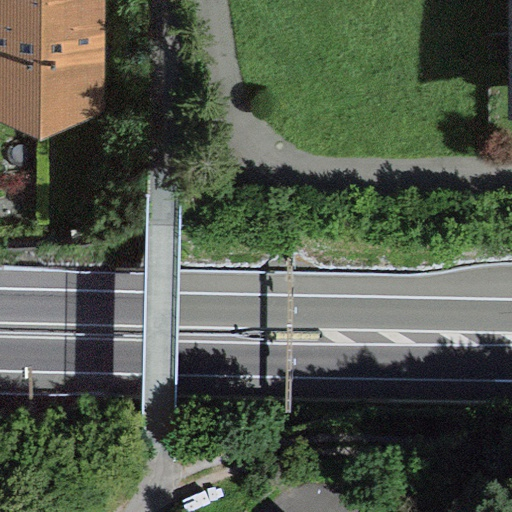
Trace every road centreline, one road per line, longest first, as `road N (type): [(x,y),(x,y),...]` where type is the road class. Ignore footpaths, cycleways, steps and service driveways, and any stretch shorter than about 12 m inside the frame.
road 1 (trunk): [(385,340),(194,313),(0,308)]
road 2 (trunk): [(0,353),(292,355),(385,340)]
road 3 (track): [(511,453),(297,445),(154,470)]
road 4 (residential): [(165,0),(163,211)]
road 5 (trunk): [(511,343),(385,340)]
